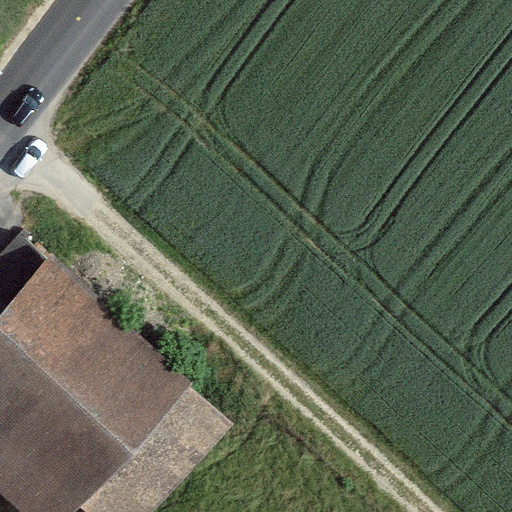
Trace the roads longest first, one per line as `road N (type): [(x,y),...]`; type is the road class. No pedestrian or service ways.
road 1 (track): [(424,511),(1,112)]
road 2 (secondary): [(93,0),(0,115)]
